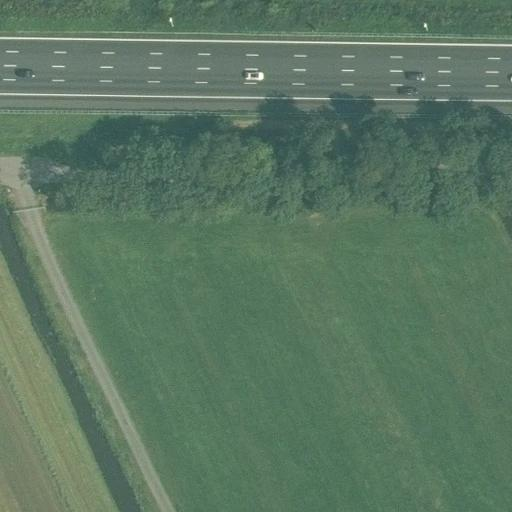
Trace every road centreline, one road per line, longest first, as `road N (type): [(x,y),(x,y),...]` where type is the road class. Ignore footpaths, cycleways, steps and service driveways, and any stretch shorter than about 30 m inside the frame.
road 1 (unclassified): [(0,178),(511,170)]
road 2 (motorway): [(0,66),(511,73)]
